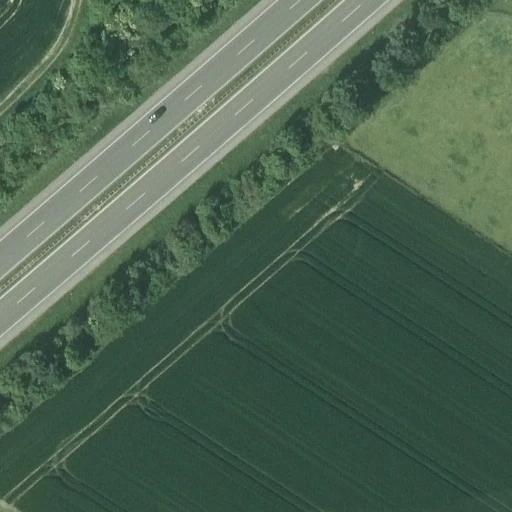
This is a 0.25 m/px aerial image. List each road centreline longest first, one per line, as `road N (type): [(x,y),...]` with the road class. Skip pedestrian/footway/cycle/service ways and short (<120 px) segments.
road 1 (motorway): [(0,327),(377,0)]
road 2 (motorway): [(309,0),(0,268)]
road 3 (track): [(75,0),(67,47),(0,116)]
